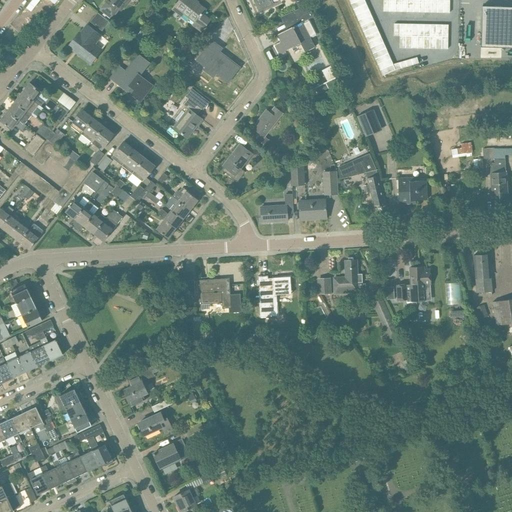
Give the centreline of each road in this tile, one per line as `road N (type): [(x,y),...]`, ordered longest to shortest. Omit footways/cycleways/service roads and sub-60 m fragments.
road 1 (residential): [(246,247),(511,232)]
road 2 (residential): [(39,261),(246,247)]
road 3 (residential): [(192,173),(263,79),(232,0)]
road 4 (residential): [(192,173),(33,48)]
